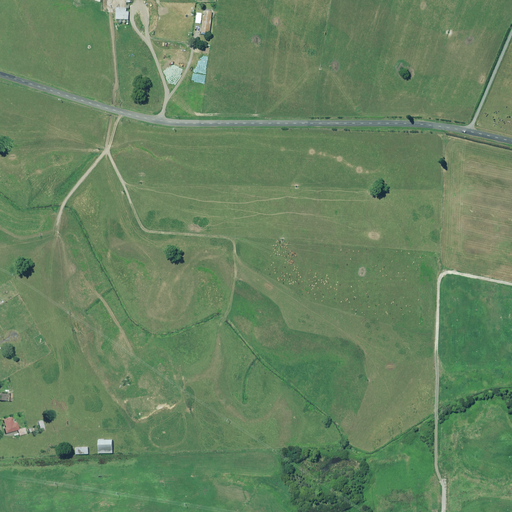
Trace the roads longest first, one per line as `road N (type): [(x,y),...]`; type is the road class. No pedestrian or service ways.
road 1 (tertiary): [(511,141),(404,122),(157,120),(0,72)]
road 2 (track): [(436,511),(446,506),(432,465),(434,277),(445,271),(511,284)]
road 3 (track): [(464,130),(511,14)]
